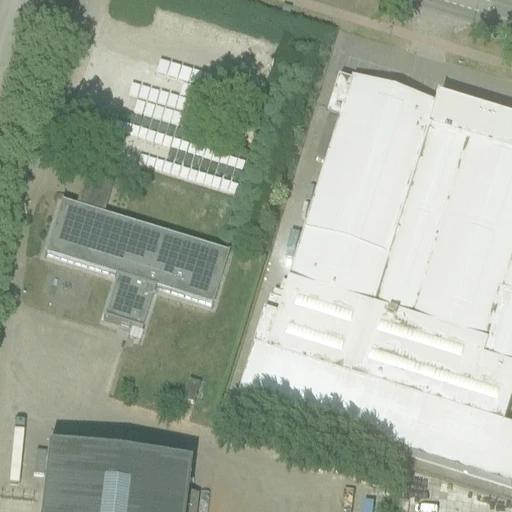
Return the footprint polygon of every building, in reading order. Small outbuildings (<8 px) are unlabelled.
[(50,0),(46,12),(53,14),(56,5),(66,9),(68,0),(50,0)] [(511,122),(440,100),(441,100),(439,99),(436,108),(352,82),(351,84),(339,80),(327,117),(339,121),(280,310),(268,306),(236,413),(511,497),(511,492),(511,436),(503,433),(511,402),(511,122)] [(105,201),(78,196),(76,205),(104,210),(105,201)] [(101,324),(128,332),(140,335),(152,294),(210,312),(228,256),(60,205),(43,260),(113,283),(101,324)] [(193,406),(199,386),(189,383),(183,403),(193,406)] [(182,511),(187,471),(45,454),(38,511),(182,511)]
